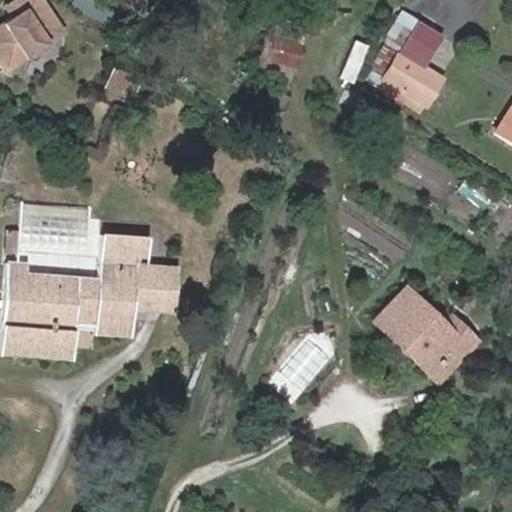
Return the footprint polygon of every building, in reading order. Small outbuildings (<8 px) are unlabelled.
[(0,66),(4,73),(64,34),(41,0),(17,0),(24,8),(9,18),(0,23),(0,66)] [(24,8),(17,0),(13,0),(3,7),(9,18),(24,8)] [(439,81),(420,69),(439,37),(405,17),(371,74),(424,106),(439,81)] [(261,62),(300,66),(303,31),(264,28),(261,62)] [(131,100),(139,79),(111,68),(103,87),(131,100)] [(511,144),(511,102),(493,132),(511,144)] [(15,254),(17,230),(4,230),(2,253),(15,254)] [(131,311),(135,263),(143,264),(145,239),(99,235),(96,278),(25,273),(26,264),(3,262),(0,311),(0,354),(71,359),(73,325),(92,326),(92,333),(129,336),(131,311)] [(172,314),(176,266),(143,264),(135,263),(131,311),(172,314)] [(431,369),(459,340),(442,323),(405,286),(371,321),(393,342),(397,337),(431,369)] [(435,382),(476,340),(449,315),(442,323),(459,340),(431,369),(397,337),(393,342),(435,382)]
